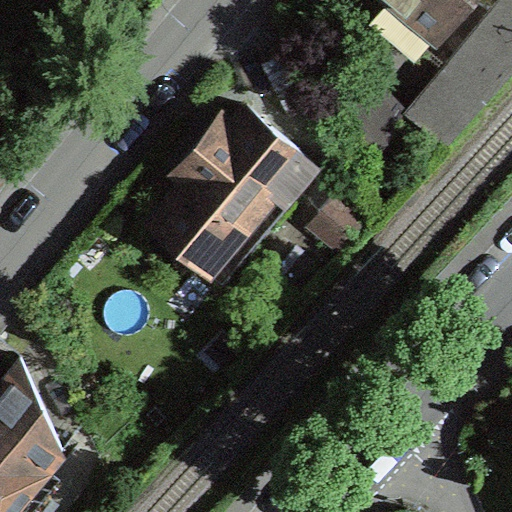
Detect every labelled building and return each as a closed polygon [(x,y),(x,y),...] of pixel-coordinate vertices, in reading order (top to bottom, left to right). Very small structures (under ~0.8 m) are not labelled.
[(384,0),(370,17),(415,54),(459,0),(384,0)] [(511,69),(511,0),(498,0),(409,108),(447,142),(511,69)] [(317,100),(290,48),(264,61),(291,113),(317,100)] [(258,233),(246,223),(275,189),(284,196),(314,160),(244,102),(231,118),(222,110),(211,123),(173,169),(182,177),(148,218),(221,278),(258,233)] [(366,212),(336,188),(318,210),(347,235),(366,212)] [(0,505),(40,457),(40,456),(48,463),(62,445),(21,353),(0,378),(0,505)]
